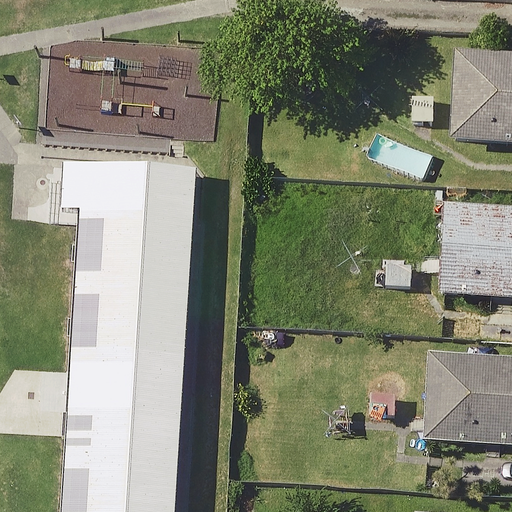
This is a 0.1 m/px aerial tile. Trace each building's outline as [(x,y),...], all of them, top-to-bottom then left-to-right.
[(163,42),(53,47),(57,120),(132,122),(166,91),(163,42)] [(511,54),(445,52),(442,143),(511,145),(511,54)] [(361,137),(326,134),(322,174),(358,177),(361,137)] [(165,511),(175,197),(21,193),(20,245),(15,396),(0,395),(0,511),(165,511)] [(511,211),(435,206),(430,295),(511,300),(511,211)] [(511,356),(420,351),(415,442),(511,447),(511,356)]
